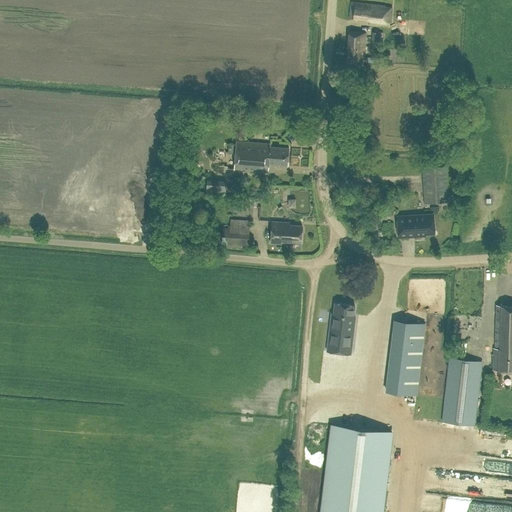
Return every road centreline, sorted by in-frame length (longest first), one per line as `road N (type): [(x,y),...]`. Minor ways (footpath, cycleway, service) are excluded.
road 1 (unclassified): [(315,263),(0,237)]
road 2 (track): [(293,511),(315,263)]
road 3 (unclassified): [(331,0),(321,158),(335,223)]
road 4 (unclassified): [(369,256),(427,263),(511,257)]
